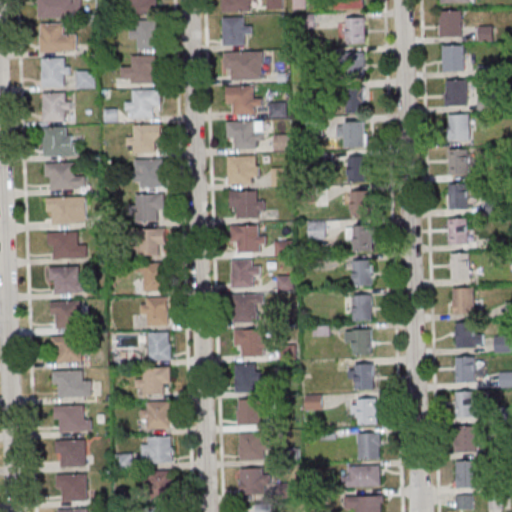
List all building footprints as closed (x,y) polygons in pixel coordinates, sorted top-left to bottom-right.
[(83,17),(83,0),(38,0),(39,17),(83,17)] [(123,0),(124,14),(158,14),(158,0),(123,0)] [(223,0),(223,11),(256,11),(256,0),(223,0)] [(284,8),(284,0),(268,0),(268,8),(284,8)] [(308,8),(307,0),(293,0),(294,8),(308,8)] [(441,10),(441,36),(463,36),(463,10),(441,10)] [(223,45),(246,45),(246,35),(253,35),(253,25),(246,25),(246,17),(223,17),(223,45)] [(366,18),(345,18),(345,43),(366,43),(366,18)] [(160,48),(160,21),(132,21),(132,39),(139,39),(139,48),(160,48)] [(41,23),(41,51),(79,51),(79,33),(66,33),(66,23),(41,23)] [(443,71),(465,71),(465,44),(443,44),(443,71)] [(264,51),(226,51),(226,69),(234,69),(234,78),(264,78),(264,51)] [(366,75),(366,52),(344,52),(344,75),(366,75)] [(158,55),(131,56),(131,83),(153,83),(152,71),(159,71),(158,55)] [(43,86),(71,86),(71,58),(43,58),(43,86)] [(97,87),(97,70),(77,70),(77,87),(97,87)] [(468,79),(446,79),(446,105),(468,105),(468,79)] [(226,87),(254,86),(254,97),(261,97),(262,106),(255,106),(256,114),(234,115),(233,103),(226,103),(226,87)] [(347,113),(366,113),(366,87),(347,87),(347,113)] [(160,90),(132,91),(133,119),(154,118),(154,106),(160,106),(160,90)] [(44,122),(72,122),(72,92),(44,92),(44,122)] [(480,109),(493,109),(493,96),(480,96),(480,109)] [(288,117),(287,102),(269,102),(270,117),(288,117)] [(450,114),(450,140),(471,140),(471,114),(450,114)] [(228,122),(255,121),(256,132),(263,132),(263,140),(257,140),(257,149),(235,149),(235,137),(228,138),(228,122)] [(338,139),(346,139),(346,147),(366,147),(366,122),(338,122),(338,139)] [(161,125),(133,125),(134,153),(155,152),(155,141),(161,140),(161,125)] [(44,127),(44,157),(80,157),(80,138),(70,138),(70,127),(44,127)] [(289,150),(289,134),(274,134),(275,151),(289,150)] [(450,149),(450,175),(469,175),(469,149),(450,149)] [(229,155),(229,183),(259,183),(259,155),(229,155)] [(368,157),(349,157),(349,183),(368,183),(368,157)] [(136,159),(136,187),(165,187),(165,159),(136,159)] [(45,164),(76,162),(76,177),(85,177),(86,189),(51,190),(51,177),(45,177),(45,164)] [(291,185),(291,167),(272,167),(272,185),(291,185)] [(469,184),(450,184),(450,209),(469,209),(469,184)] [(229,192),(257,191),(257,202),(265,201),(265,210),(259,210),(259,219),(237,219),(237,207),(230,207),(229,192)] [(370,216),(370,191),(351,191),(351,216),(370,216)] [(164,194),(136,194),(137,222),(158,221),(158,210),(164,209),(164,194)] [(46,198),(86,196),(87,223),(53,225),(52,211),(47,211),(46,198)] [(469,243),(469,218),(450,218),(450,243),(469,243)] [(374,251),(374,225),(350,225),(350,238),(355,238),(355,251),(374,251)] [(231,226),(259,226),(259,236),(267,236),(267,245),(260,245),(261,253),(239,254),(238,242),(232,242),(231,226)] [(165,229),(137,229),(138,257),(159,256),(159,245),(165,244),(165,229)] [(47,233),(78,231),(78,246),(88,246),(88,258),(54,259),(53,246),(48,246),(47,233)] [(276,240),(276,254),(292,254),(292,240),(276,240)] [(472,253),(452,253),(452,280),(472,280),(472,253)] [(354,285),(373,285),(373,259),(354,259),(354,285)] [(233,260),(233,288),(255,288),(255,277),(259,277),(259,260),(233,260)] [(166,290),(166,262),(143,262),(143,290),(166,290)] [(49,267),(80,266),(80,281),(89,280),(90,293),(56,294),(55,281),(50,281),(49,267)] [(294,290),(294,276),(278,276),(278,290),(294,290)] [(454,287),(454,313),(475,313),(475,287),(454,287)] [(235,295),(235,323),(259,323),(259,305),(264,305),(264,295),(235,295)] [(373,295),(352,295),(352,314),(373,314),(373,295)] [(169,297),(142,297),(142,316),(149,316),(149,325),(169,325),(169,297)] [(50,302),(81,301),(82,328),(57,329),(56,315),(51,315),(50,302)] [(458,347),(485,347),(484,332),(475,332),(475,322),(457,322),(458,347)] [(234,330),(262,329),(262,340),(269,340),(270,348),(263,349),(264,357),(242,357),(241,346),(235,346),(234,330)] [(346,331),(346,345),(353,345),(353,354),(373,354),(373,331),(346,331)] [(149,360),(172,360),(172,332),(149,332),(149,360)] [(511,335),(496,335),(496,352),(511,352),(511,335)] [(51,337),(82,336),(83,363),(58,364),(57,350),(52,351),(51,337)] [(129,365),(129,351),(115,351),(115,365),(129,365)] [(476,382),(476,356),(457,356),(457,382),(476,382)] [(258,364),(236,364),(236,393),(258,393),(258,382),(263,382),(263,372),(258,372),(258,364)] [(351,364),(351,389),(375,389),(375,364),(351,364)] [(170,368),(142,368),(143,396),(164,395),(164,384),(170,383),(170,368)] [(52,372),(83,371),(83,381),(92,381),(92,397),(59,399),(58,385),(53,386),(52,372)] [(456,392),(456,417),(478,417),(478,392),(456,392)] [(323,409),(323,394),(305,394),(305,409),(323,409)] [(379,423),(379,398),(352,398),(352,415),(357,415),(357,423),(379,423)] [(237,425),(267,425),(267,399),(237,399),(237,425)] [(172,402),(143,402),(143,430),(172,430),(172,402)] [(54,406),(84,405),(85,420),(94,419),(95,432),(60,433),(60,419),(54,420),(54,406)] [(478,426),(456,426),(456,452),(478,452),(478,426)] [(359,459),(382,459),(382,432),(359,432),(359,459)] [(268,434),(239,434),(239,461),(268,461),(268,434)] [(174,438),(143,438),(143,464),(174,464),(174,438)] [(55,441),(85,440),(86,467),(61,468),(61,454),(55,454),(55,441)] [(457,461),(457,487),(481,487),(481,461),(457,461)] [(382,487),(382,466),(348,466),(348,487),(382,487)] [(239,470),(239,494),(271,494),(271,470),(239,470)] [(174,471),(148,472),(149,498),(175,497),(174,471)] [(56,476),(87,474),(88,501),(63,502),(62,489),(57,489),(56,476)] [(456,509),(474,509),(474,494),(456,494),(456,509)] [(346,511),(355,511),(383,511),(384,496),(346,496),(346,511)]
